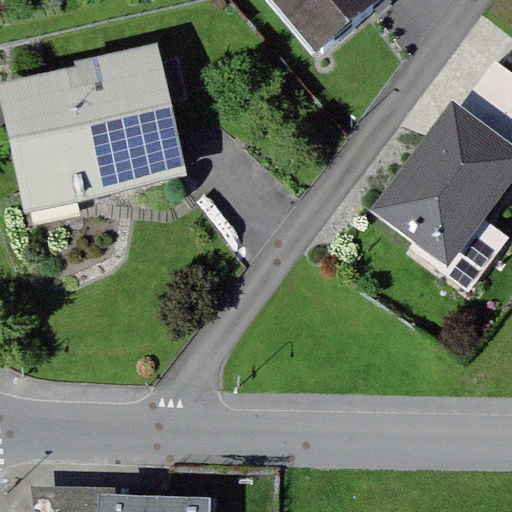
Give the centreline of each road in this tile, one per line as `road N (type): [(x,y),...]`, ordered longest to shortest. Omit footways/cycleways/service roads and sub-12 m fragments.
road 1 (residential): [(184,435),(204,374),(484,0)]
road 2 (residential): [(184,435),(511,441)]
road 3 (residential): [(0,431),(184,435)]
